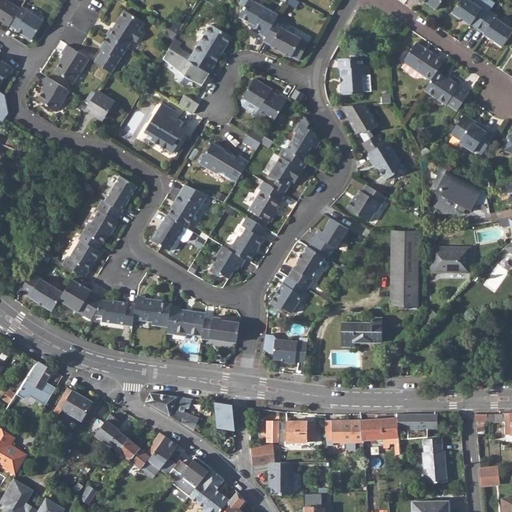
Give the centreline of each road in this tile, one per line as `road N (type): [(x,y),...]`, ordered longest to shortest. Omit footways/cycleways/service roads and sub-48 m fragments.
road 1 (residential): [(33,64),(15,93),(18,113),(53,137),(106,149),(154,180),(134,244)]
road 2 (residential): [(246,298),(343,172),(345,158),(315,86)]
road 3 (residential): [(242,385),(359,399),(466,399)]
road 4 (residential): [(511,100),(502,99),(491,76),(377,0)]
road 5 (residential): [(131,370),(139,409),(244,483)]
road 6 (residential): [(0,311),(54,346),(131,370)]
road 7 (residential): [(315,86),(244,62),(217,109)]
